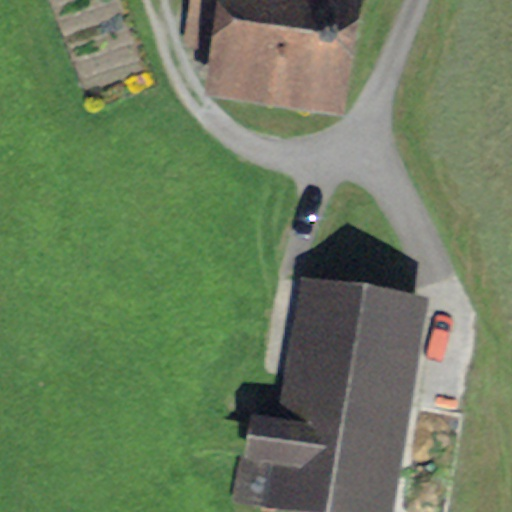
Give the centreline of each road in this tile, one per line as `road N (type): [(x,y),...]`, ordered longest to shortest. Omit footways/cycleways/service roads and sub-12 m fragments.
road 1 (track): [(416,0),(365,162),(433,275)]
road 2 (track): [(365,162),(306,162),(249,148),(191,101),(154,0)]
